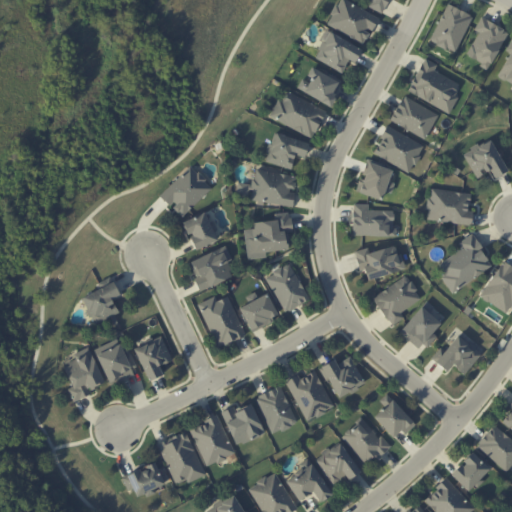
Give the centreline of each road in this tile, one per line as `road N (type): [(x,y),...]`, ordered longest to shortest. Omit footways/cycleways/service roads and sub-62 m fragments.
road 1 (residential): [(419,0),(329,174),(319,243),(341,308),(360,333),(456,418)]
road 2 (residential): [(110,430),(341,308)]
road 3 (residential): [(511,345),(415,462),(355,511)]
road 4 (residential): [(146,251),(209,382)]
